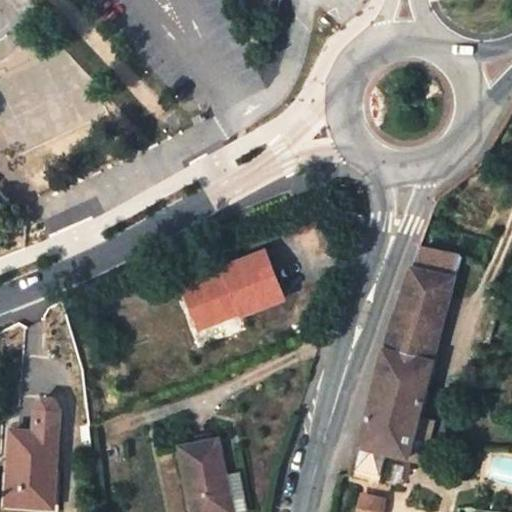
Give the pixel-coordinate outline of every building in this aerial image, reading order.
[(356,217),(349,212),(343,217),(350,223),(356,217)] [(418,416),(460,254),(419,244),(382,351),(353,476),(379,483),(387,453),(407,459),(410,448),(418,416)] [(201,327),(243,309),(244,312),(283,296),(266,252),(225,268),(227,272),(215,278),(214,275),(185,287),(201,327)] [(12,429),(8,503),(54,506),(59,432),(62,410),(60,403),(55,398),(49,396),(42,397),(37,400),(33,406),(32,430),(12,429)] [(427,418),(418,416),(410,448),(418,450),(427,418)] [(218,438),(182,446),(195,511),(240,511),(246,511),(239,474),(227,476),(218,438)] [(383,511),(387,500),(367,495),(362,511),(383,511)]
